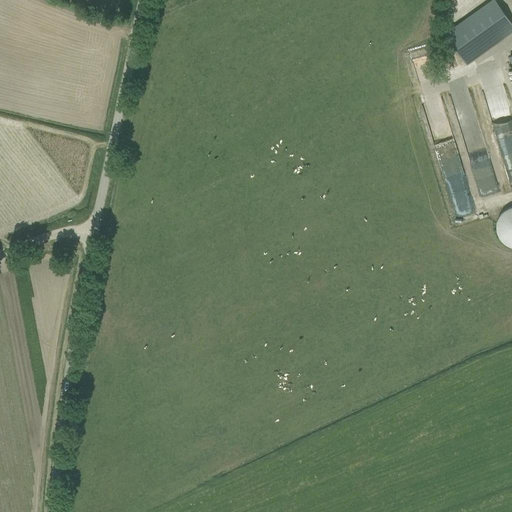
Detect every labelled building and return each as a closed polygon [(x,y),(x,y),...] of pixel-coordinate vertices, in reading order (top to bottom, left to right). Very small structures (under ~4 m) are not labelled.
[(492,0),(491,0),(444,33),(458,53),(461,58),(466,65),(473,60),(511,31),(511,24),(497,6),(492,0)] [(421,73),(432,70),(427,54),(416,57),(421,73)] [(431,90),(452,176),(464,173),(446,96),(448,96),(446,86),(431,90)] [(488,92),(499,141),(502,140),(504,145),(511,142),(511,125),(504,89),(488,92)] [(511,209),(502,210),(501,247),(511,247),(511,209)] [(492,228),(481,228),(481,238),(492,238),(492,228)]
